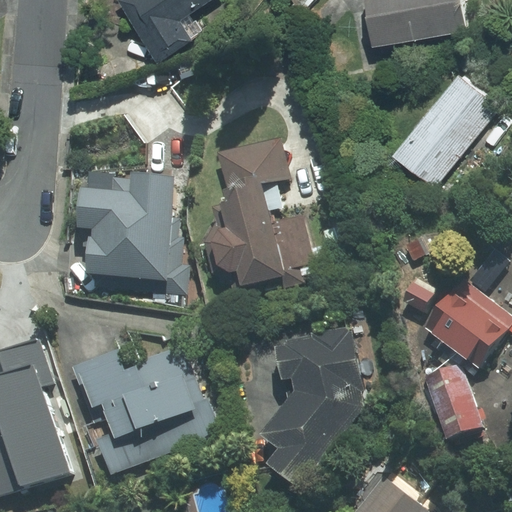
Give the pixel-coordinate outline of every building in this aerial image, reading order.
[(214,0),(124,0),(150,38),(167,62),(203,38),(189,17),(214,0)] [(375,0),(380,43),(469,33),(465,0),(375,0)] [(510,103),(466,69),(399,153),(442,188),(510,103)] [(264,148),(226,155),(240,230),(217,234),(226,281),(248,277),(251,292),(290,285),(288,278),(318,275),(288,143),(264,148)] [(511,340),(511,313),(469,281),(429,333),(484,376),(511,340)] [(365,322),(278,348),(293,400),(253,457),(303,492),(381,380),(376,357),(365,322)] [(102,444),(115,478),(226,436),(212,402),(208,403),(187,348),(131,370),(124,352),(77,370),(85,391),(91,389),(100,413),(109,410),(119,437),(102,444)] [(467,370),(430,380),(454,472),(492,462),(467,370)] [(430,511),(386,479),(360,511),(430,511)]
